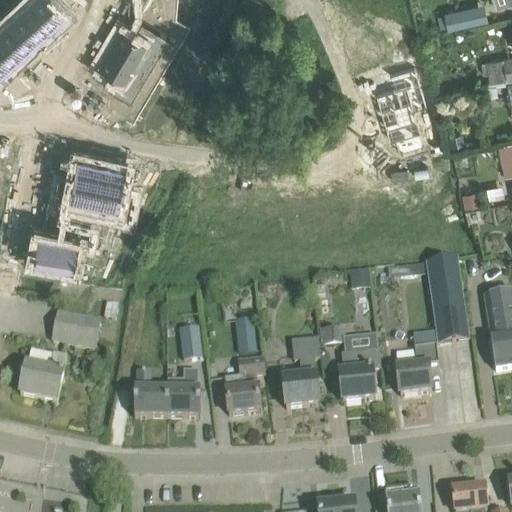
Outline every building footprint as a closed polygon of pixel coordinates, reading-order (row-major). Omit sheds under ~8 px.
[(27,0),(26,0),(13,13),(38,40),(52,26),(27,0)] [(55,0),(27,0),(52,26),(67,12),(55,0)] [(345,0),(353,18),(349,20),(358,39),(391,24),(384,7),(398,1),(397,0),(345,0)] [(151,2),(150,10),(162,12),(163,4),(151,2)] [(474,6),(445,12),(446,14),(448,27),(448,28),(477,22),(474,6)] [(13,13),(0,25),(0,27),(24,53),(38,40),(13,13)] [(446,14),(438,16),(441,28),(448,27),(446,14)] [(121,26),(110,45),(151,70),(171,37),(143,21),(135,34),(121,26)] [(0,27),(0,55),(10,66),(24,53),(0,27)] [(110,45),(98,64),(112,72),(104,86),(132,103),(151,70),(110,45)] [(0,55),(0,74),(10,66),(0,55)] [(511,55),(486,60),(490,82),(495,81),(495,82),(511,78),(511,55)] [(394,88),(376,93),(390,141),(396,139),(400,154),(423,148),(419,132),(422,131),(415,109),(428,105),(416,65),(389,73),(394,88)] [(101,91),(95,102),(101,106),(108,95),(101,91)] [(511,142),(498,145),(505,177),(511,175),(511,142)] [(61,180),(56,204),(69,206),(71,197),(95,202),(103,161),(78,156),(73,182),(61,180)] [(103,161),(95,202),(119,206),(117,216),(129,218),(134,194),(122,192),(128,166),(103,161)] [(366,170),(345,180),(362,216),(357,219),(370,246),(399,232),(393,221),(397,219),(383,189),(376,192),(366,170)] [(209,205),(207,216),(213,217),(209,233),(257,242),(259,215),(237,210),(241,188),(219,183),(215,206),(209,205)] [(451,213),(445,191),(423,197),(428,219),(451,213)] [(478,194),(467,196),(469,205),(480,203),(478,194)] [(39,234),(34,260),(75,268),(80,243),(89,245),(91,232),(68,227),(65,239),(39,234)] [(428,265),(435,336),(436,346),(469,342),(460,262),(428,265)] [(368,274),(349,273),(349,291),(368,291),(368,274)] [(496,373),(511,370),(511,295),(486,299),(493,339),(491,339),(496,373)] [(52,343),(94,352),(101,323),(58,314),(52,343)] [(199,330),(179,333),(183,363),(203,360),(199,330)] [(346,345),(344,330),(321,332),(322,347),(346,345)] [(254,336),(236,337),(239,359),(256,357),(254,336)] [(439,366),(436,346),(435,336),(414,338),(415,350),(414,350),(416,368),(396,370),(400,398),(431,395),(428,367),(439,366)] [(320,362),(318,342),(292,344),(294,364),(300,363),(302,380),(283,382),(286,411),(319,408),(316,379),(315,379),(314,362),(320,362)] [(381,372),(379,354),(341,358),(343,375),(340,376),(343,405),(376,401),(373,373),(381,372)] [(20,397),(58,405),(67,358),(53,355),(50,372),(27,367),(20,397)] [(261,414),(257,379),(265,378),(263,361),(239,364),(241,379),(225,381),(229,418),(261,414)] [(135,421),(168,421),(168,392),(151,392),(151,374),(138,374),(138,393),(135,393),(135,421)] [(168,421),(201,421),(201,393),(197,393),(197,374),(185,374),(185,392),(168,392),(168,421)] [(483,511),(487,511),(484,488),(453,492),(455,511),(483,511)] [(421,511),(420,496),(419,496),(419,498),(387,502),(387,500),(385,500),(386,511),(421,511)]
